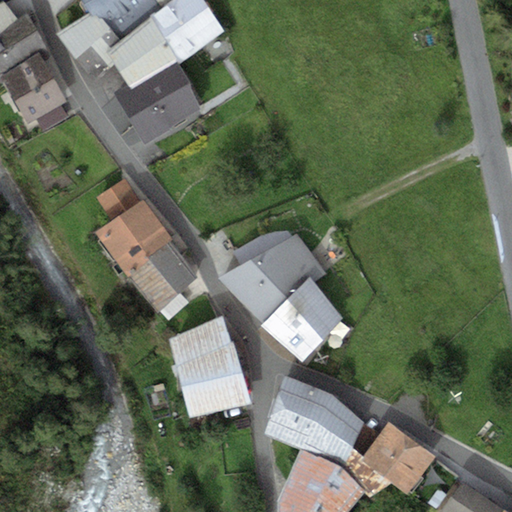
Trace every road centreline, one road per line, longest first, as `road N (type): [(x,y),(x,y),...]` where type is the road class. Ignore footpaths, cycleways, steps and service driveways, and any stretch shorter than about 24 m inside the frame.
road 1 (residential): [(262,345),(86,104),(49,0)]
road 2 (residential): [(511,479),(262,345)]
road 3 (secondary): [(511,238),(462,0)]
road 4 (residential): [(262,345),(273,511)]
road 5 (track): [(492,144),(347,216)]
